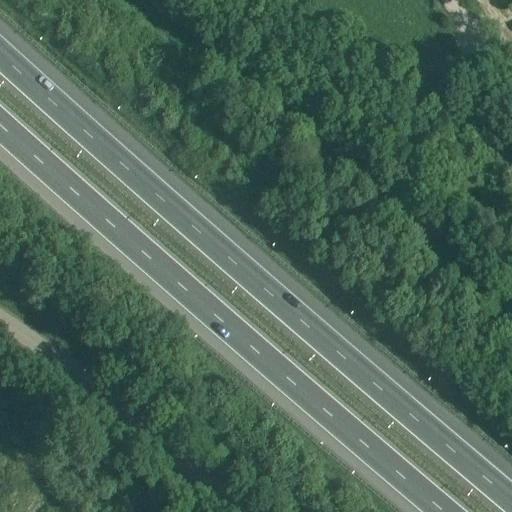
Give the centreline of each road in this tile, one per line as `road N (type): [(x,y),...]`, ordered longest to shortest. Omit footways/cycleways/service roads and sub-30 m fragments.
road 1 (motorway): [(511,499),(0,57)]
road 2 (motorway): [(0,123),(447,511)]
road 3 (unclassified): [(242,511),(0,320)]
